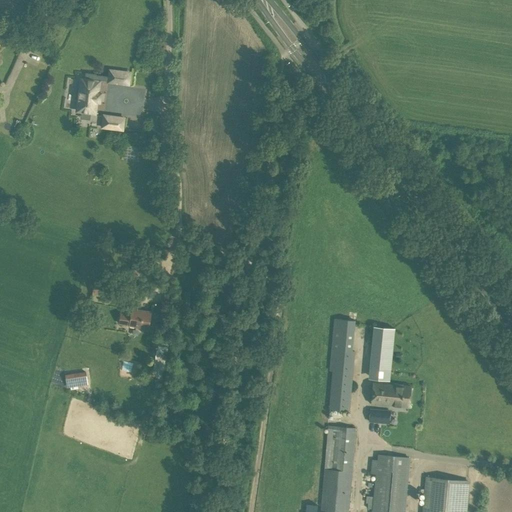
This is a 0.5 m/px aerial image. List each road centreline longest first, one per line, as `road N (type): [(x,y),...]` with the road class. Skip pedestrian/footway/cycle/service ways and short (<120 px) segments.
road 1 (track): [(250,511),(279,299),(267,276),(184,232),(177,220),(183,167),(170,146),(165,107)]
road 2 (primary): [(511,322),(263,0)]
